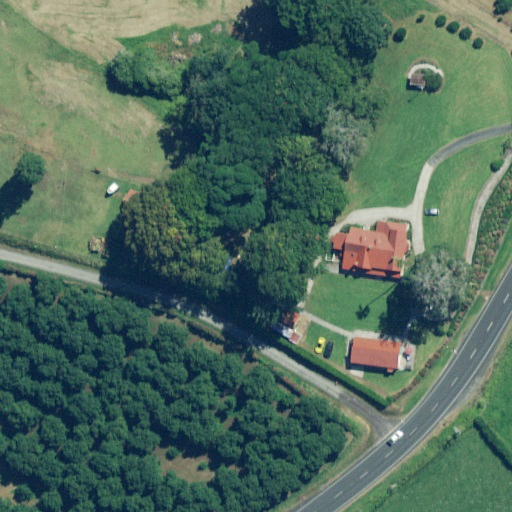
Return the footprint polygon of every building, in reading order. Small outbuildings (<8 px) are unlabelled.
[(423,73),(409,72),(408,83),(422,85),(423,73)] [(453,196),(432,196),(431,224),(427,224),(427,244),(452,245),(453,196)] [(406,225),(378,219),(375,231),(347,225),(342,249),(385,257),(402,261),(406,241),(403,240),(406,225)] [(276,315),(267,326),(293,345),(302,334),(276,315)] [(398,342),(352,337),(349,363),(395,367),(398,342)]
